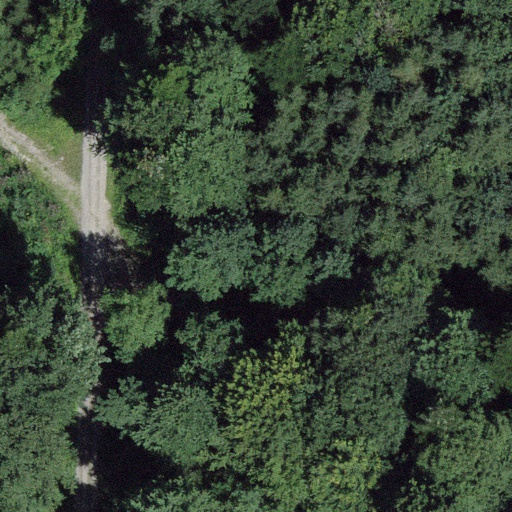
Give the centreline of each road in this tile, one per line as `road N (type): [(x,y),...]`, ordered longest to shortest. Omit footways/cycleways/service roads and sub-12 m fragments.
road 1 (track): [(89,511),(95,207),(0,115)]
road 2 (track): [(95,207),(101,0)]
